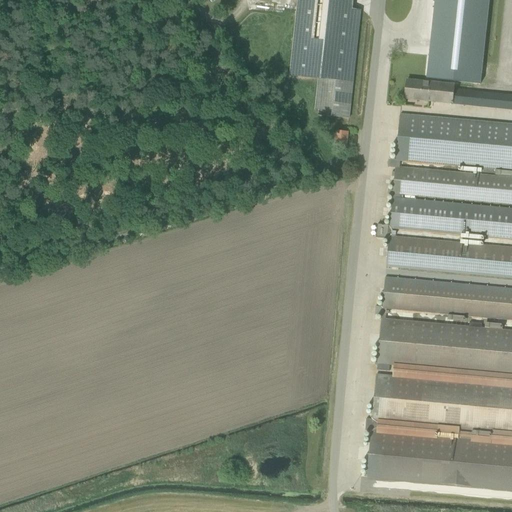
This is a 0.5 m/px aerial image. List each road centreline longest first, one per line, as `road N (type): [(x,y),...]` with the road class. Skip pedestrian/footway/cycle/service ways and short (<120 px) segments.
road 1 (unclassified): [(330,511),(378,0)]
road 2 (track): [(361,154),(0,276)]
